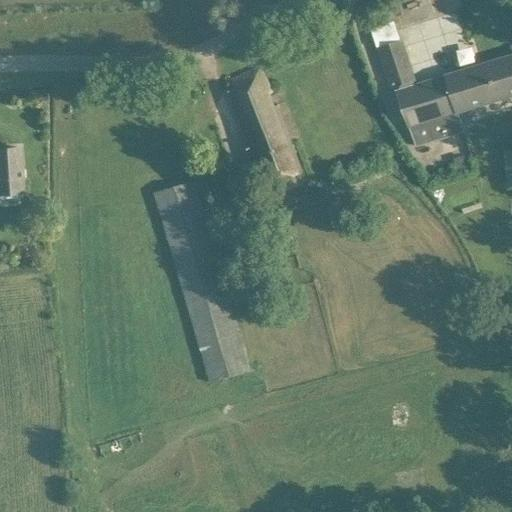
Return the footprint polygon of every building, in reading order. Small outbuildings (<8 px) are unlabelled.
[(403,39),(378,47),(393,92),(397,91),(409,125),(410,124),(417,143),(465,128),(460,111),(511,93),(511,54),(417,84),(403,39)] [(228,91),(269,185),(302,171),(278,107),(280,107),(279,104),(277,104),(274,105),(269,94),(272,93),(260,66),(230,79),(234,88),(228,91)] [(0,148),(0,192),(22,191),(19,147),(0,148)] [(464,155),(454,158),(457,170),(468,167),(464,155)] [(331,172),(336,188),(393,171),(388,156),(331,172)] [(212,173),(226,207),(241,200),(227,167),(212,173)] [(194,180),(155,191),(161,210),(211,381),(250,370),(231,305),(224,281),(216,254),(203,210),(194,180)] [(239,224),(244,241),(265,235),(258,211),(245,215),(247,222),(239,224)] [(234,250),(239,270),(272,262),(267,242),(234,250)]
